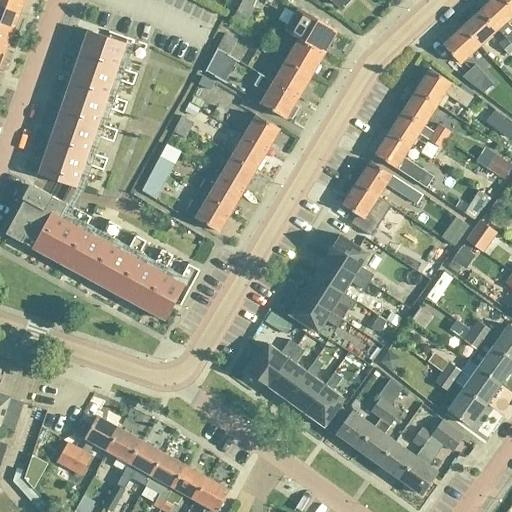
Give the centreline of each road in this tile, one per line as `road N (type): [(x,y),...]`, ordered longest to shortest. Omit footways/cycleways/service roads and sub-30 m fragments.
road 1 (tertiary): [(175,377),(191,363),(375,57),(439,0)]
road 2 (unclassified): [(353,511),(196,401),(175,377)]
road 3 (tertiary): [(175,377),(146,376),(0,325)]
road 4 (residential): [(0,163),(58,0)]
